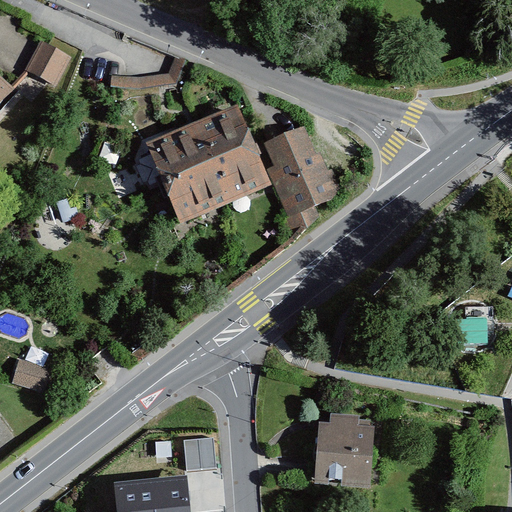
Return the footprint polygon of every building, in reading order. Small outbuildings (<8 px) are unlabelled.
[(41,42),(25,72),(56,88),(72,59),(41,42)] [(185,61),(175,59),(169,75),(141,78),(111,77),(110,87),(142,89),(177,84),(185,61)] [(0,107),(15,90),(0,76),(0,107)] [(271,186),(237,107),(146,145),(150,156),(138,161),(140,165),(136,167),(143,185),(146,183),(148,188),(161,183),(181,226),(271,186)] [(306,127),(257,147),(292,229),(307,229),(321,217),(317,208),(338,197),(341,190),(333,170),(328,171),(320,152),(317,154),(306,127)] [(52,369),(18,360),(12,386),(45,394),(52,369)] [(358,418),(330,416),(329,423),(318,423),(314,483),(370,487),(374,428),(358,427),(358,418)] [(187,472),(216,469),(213,439),(184,441),(187,472)] [(117,511),(190,511),(187,478),(115,485),(117,511)]
